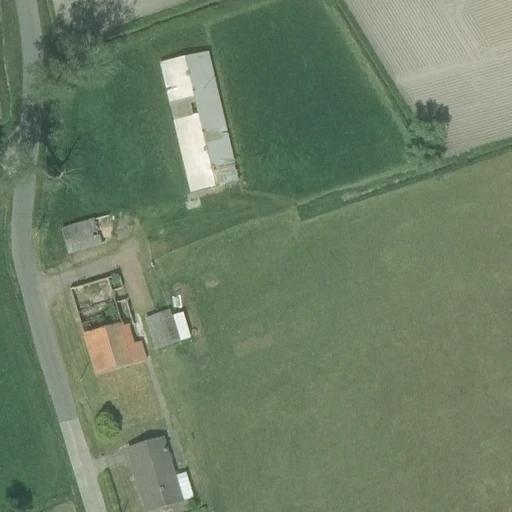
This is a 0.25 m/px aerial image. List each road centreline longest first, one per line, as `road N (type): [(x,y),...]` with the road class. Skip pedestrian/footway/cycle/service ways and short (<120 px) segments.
road 1 (unclassified): [(24,148),(24,274),(95,511)]
road 2 (unclassified): [(24,0),(24,148)]
